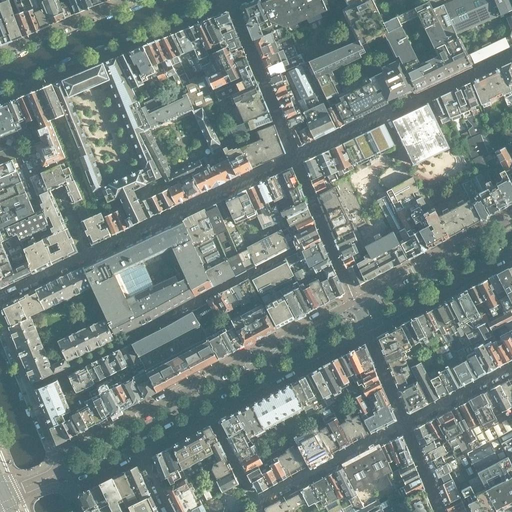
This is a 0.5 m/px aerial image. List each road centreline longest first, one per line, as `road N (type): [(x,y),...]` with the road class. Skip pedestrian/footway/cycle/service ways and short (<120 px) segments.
road 1 (residential): [(354,303),(58,462)]
road 2 (residential): [(295,156),(1,296)]
road 3 (residential): [(0,98),(230,1)]
road 4 (residential): [(511,219),(354,303)]
road 5 (residential): [(209,412),(365,331)]
road 6 (residential): [(403,421),(255,502)]
road 7 (residential): [(295,156),(230,1)]
road 8 (residential): [(365,331),(511,253)]
road 9 (residential): [(354,303),(295,156)]
road 10 (residential): [(0,53),(127,0)]
road 11 (residential): [(511,366),(403,421)]
